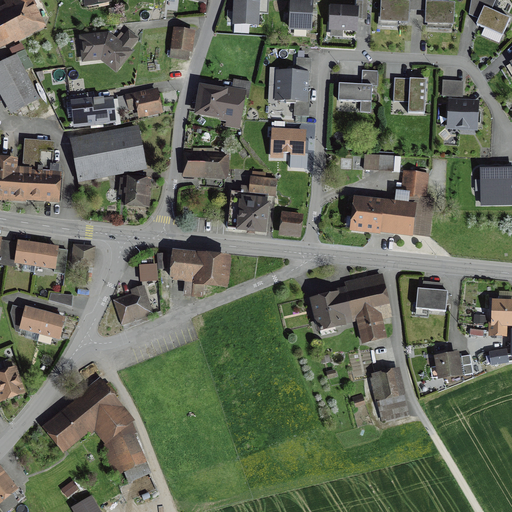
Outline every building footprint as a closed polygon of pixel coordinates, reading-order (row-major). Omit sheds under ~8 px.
[(13,0),(15,2),(3,8),(17,35),(40,23),(27,0),(13,0)] [(264,0),(235,0),(233,22),(256,24),(257,12),(264,12),(264,0)] [(302,0),(303,0),(296,0),(290,0),(289,27),(309,28),(311,2),(316,2),(315,0),(302,0)] [(366,0),(355,0),(355,7),(354,17),(365,18),(366,0)] [(407,1),(390,0),(380,0),(380,19),(406,20),(407,1)] [(494,0),(492,0),(472,0),(469,14),(479,18),(476,24),(484,27),(481,33),(499,40),(509,18),(491,9),(494,0)] [(451,3),(428,2),(427,25),(450,26),(451,3)] [(355,7),(331,6),(329,28),(353,29),(354,17),(355,7)] [(0,43),(17,35),(3,8),(0,9),(0,43)] [(192,31),(175,28),(170,55),(185,58),(187,49),(189,50),(192,31)] [(106,35),(83,38),(84,59),(101,58),(114,69),(135,41),(128,35),(120,43),(106,35)] [(24,54),(0,66),(0,83),(14,110),(37,98),(22,70),(31,65),(24,54)] [(296,72),(277,71),(276,84),(306,86),(308,60),(297,60),(296,72)] [(362,85),(340,84),(339,99),(359,100),(358,111),(368,111),(369,85),(376,86),(377,73),(363,72),(362,85)] [(426,81),(395,79),(394,101),(408,102),(408,112),(424,113),(426,81)] [(232,92),(199,86),(195,112),(223,116),(222,124),(239,127),(240,121),(246,83),(233,81),(232,92)] [(463,83),(444,81),(443,94),(462,96),(463,83)] [(306,86),(276,84),(275,100),(295,102),(294,114),(305,115),(306,86)] [(156,90),(119,98),(122,109),(138,106),(140,116),(160,112),(156,90)] [(91,94),(67,96),(68,106),(84,104),(86,123),(114,120),(112,99),(92,101),(91,94)] [(476,104),(450,103),(448,127),(474,129),(476,104)] [(138,130),(74,141),(80,176),(144,165),(138,130)] [(303,154),(304,133),(274,132),(273,148),(283,149),(283,153),(291,154),(290,168),(297,168),(298,154),(303,154)] [(50,144),(26,142),(24,169),(14,168),(15,160),(0,158),(0,196),(53,201),(56,167),(48,166),(50,144)] [(225,157),(186,154),(185,173),(224,177),(225,157)] [(390,157),(366,155),(365,168),(389,170),(390,157)] [(511,166),(479,168),(480,207),(511,206),(511,166)] [(409,204),(354,198),(351,227),(427,236),(431,200),(425,199),(428,175),(404,172),(401,192),(411,194),(409,204)] [(275,180),(252,178),(250,197),(235,195),(231,228),(263,231),(267,195),(273,195),(275,180)] [(148,182),(122,179),(121,191),(125,191),(124,202),(145,205),(148,182)] [(302,211),(282,209),(279,232),(299,235),(302,211)] [(37,245),(18,242),(15,261),(34,264),(37,245)] [(62,250),(37,245),(34,264),(59,269),(62,250)] [(94,249),(74,246),(72,264),(92,267),(94,249)] [(226,257),(174,253),(172,278),(186,279),(185,292),(200,294),(201,282),(224,283),(226,257)] [(164,254),(156,255),(158,268),(165,267),(164,254)] [(343,293),(336,295),(341,317),(355,314),(362,342),(383,337),(379,319),(390,316),(382,280),(342,290),(343,293)] [(441,285),(423,283),(422,291),(418,290),(416,307),(445,311),(447,292),(440,292),(441,285)] [(134,296),(115,302),(121,322),(150,313),(142,288),(132,291),(134,296)] [(52,295),(50,303),(69,307),(71,295),(52,295)] [(336,295),(312,299),(318,329),(342,324),(341,317),(336,295)] [(511,323),(511,302),(494,301),(493,324),(488,324),(488,334),(499,335),(500,327),(511,327),(511,323)] [(43,314),(26,309),(21,328),(38,333),(43,314)] [(63,320),(43,314),(38,333),(58,338),(63,320)] [(506,349),(485,352),(487,365),(508,361),(506,349)] [(456,353),(434,357),(438,377),(459,373),(458,367),(464,366),(465,375),(473,374),(470,356),(458,359),(456,353)] [(12,370),(0,373),(0,399),(19,393),(12,370)] [(398,372),(373,378),(382,418),(407,413),(398,372)] [(100,383),(47,427),(63,447),(92,423),(105,439),(129,419),(100,383)] [(363,395),(352,398),(354,407),(365,404),(363,395)] [(147,472),(130,431),(105,442),(116,470),(123,467),(128,480),(147,472)] [(22,497),(0,470),(0,506),(4,511),(22,497)] [(98,511),(92,499),(74,508),(76,511),(98,511)]
